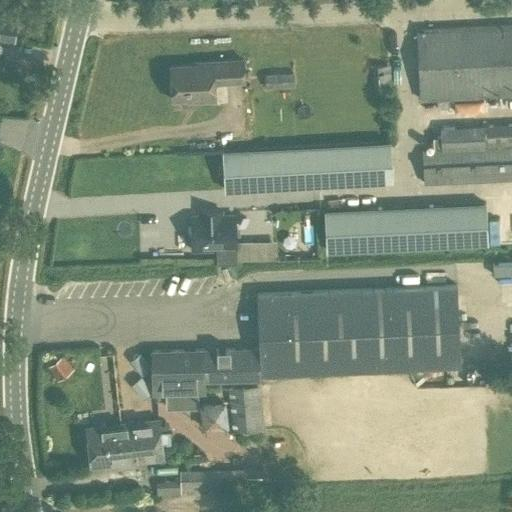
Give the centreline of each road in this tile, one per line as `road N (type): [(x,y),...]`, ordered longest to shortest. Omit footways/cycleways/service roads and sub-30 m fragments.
road 1 (tertiary): [(30,511),(18,346),(23,274),(84,0)]
road 2 (unknown): [(21,305),(188,310),(258,276),(437,266),(464,270),(511,295)]
